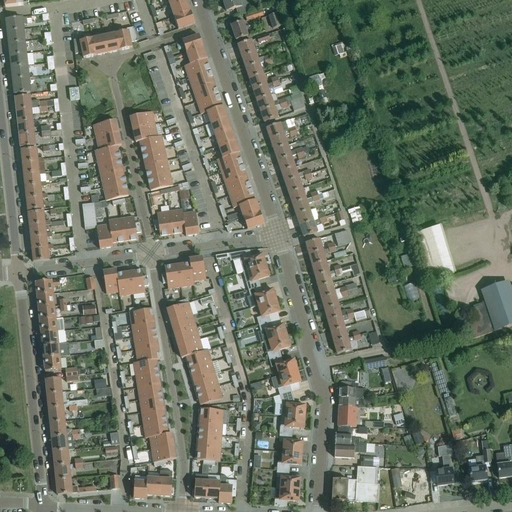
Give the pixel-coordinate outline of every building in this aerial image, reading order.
[(239,0),(223,0),(226,12),(236,9),(238,15),(249,12),(245,0),(243,0),(240,1),(239,0)] [(174,18),(191,12),(187,1),(170,7),(174,18)] [(191,12),(174,18),(178,30),(195,24),(191,12)] [(248,22),(264,17),(263,12),(246,17),(248,22)] [(269,17),(273,29),(280,27),(276,14),(269,17)] [(8,33),(24,31),(23,24),(28,24),(27,17),(6,20),(8,33)] [(163,19),(164,26),(175,24),(173,17),(163,19)] [(243,22),(240,23),(231,26),(236,41),(248,37),(243,22)] [(277,35),(287,31),(285,26),(275,30),(277,35)] [(127,32),(116,34),(120,51),(132,49),(131,43),(138,41),(133,28),(127,30),(127,32)] [(9,45),(25,43),(24,31),(8,33),(9,45)] [(116,34),(104,36),(108,54),(120,51),(116,34)] [(268,35),(257,39),(258,43),(270,39),(268,35)] [(104,36),(92,39),(96,56),(108,54),(104,36)] [(186,54),(203,48),(199,36),(182,42),(186,54)] [(80,39),(73,41),(75,55),(82,53),(83,59),(89,58),(96,56),(92,39),(80,41),(80,39)] [(241,57),(255,52),(251,41),(238,46),(241,57)] [(344,50),(351,48),(349,41),(342,43),(344,50)] [(10,57),(27,56),(25,43),(9,45),(10,57)] [(184,67),(206,60),(207,60),(203,48),(186,54),(190,65),(184,67)] [(245,68),(259,63),(255,52),(241,57),(245,68)] [(12,70),(28,68),(27,56),(10,57),(12,70)] [(249,79),(263,74),(261,69),(273,64),(271,59),(264,61),(265,62),(259,64),(259,63),(245,68),(249,79)] [(188,79),(210,72),(206,60),(184,67),(188,79)] [(13,82),(29,80),(28,68),(12,70),(13,82)] [(193,91),(214,84),(210,72),(188,79),(193,91)] [(253,90),(267,85),(263,74),(249,79),(253,90)] [(29,80),(13,82),(14,95),(31,93),(29,80)] [(257,101),(270,96),(268,90),(280,86),(278,81),(272,83),(272,84),(267,86),(267,85),(253,90),(257,101)] [(197,103),(218,95),(214,84),(193,91),(197,103)] [(260,112),(301,98),(298,87),(290,89),(293,96),(273,103),(270,96),(257,101),(260,112)] [(201,114),(222,107),(218,95),(197,103),(201,114)] [(54,106),(59,106),(58,100),(54,101),(39,103),(38,101),(30,102),(30,97),(15,98),(16,111),(31,109),(39,108),(47,107),(54,106)] [(305,108),(301,98),(260,112),(264,123),(278,118),(276,112),(292,106),(294,112),(305,108)] [(211,124),(227,118),(223,107),(222,107),(201,114),(201,115),(207,113),(211,124)] [(18,123),(33,122),(31,109),(16,111),(18,123)] [(133,131),(155,126),(152,113),(141,115),(140,113),(133,115),(134,117),(130,118),(133,131)] [(215,136),(231,130),(227,118),(211,124),(215,136)] [(96,139),(118,134),(115,121),(111,122),(111,120),(104,122),(104,124),(93,126),(96,139)] [(19,136),(34,134),(33,122),(18,123),(19,136)] [(289,133),(296,131),(294,126),(288,129),(286,122),(266,129),(270,140),(284,135),(289,133)] [(158,138),(155,126),(133,131),(136,143),(139,142),(158,138)] [(219,148),(235,142),(231,130),(215,136),(219,148)] [(34,134),(19,136),(20,148),(35,147),(34,134)] [(117,147),(121,147),(118,134),(96,139),(99,151),(117,147)] [(274,151),(288,146),(284,135),(270,140),(274,151)] [(142,155),(164,150),(161,137),(158,138),(139,142),(142,155)] [(238,154),(239,154),(235,142),(219,148),(222,159),(217,161),(238,154)] [(297,155),(303,153),(302,148),(290,152),(288,146),(274,151),(277,162),(291,157),(297,155)] [(120,160),(117,147),(99,151),(95,152),(98,165),(120,160)] [(22,163),(43,161),(43,158),(37,158),(36,149),(20,151),(22,163)] [(145,167),(167,162),(164,150),(142,155),(145,167)] [(323,155),(327,166),(333,165),(329,153),(323,155)] [(221,173),(242,166),(238,154),(217,161),(221,173)] [(281,172),(295,168),(291,157),(277,162),(281,172)] [(101,177),(123,172),(120,160),(98,165),(101,177)] [(23,175),(44,173),(44,170),(39,171),(38,164),(43,163),(43,161),(22,163),(23,175)] [(148,179),(170,174),(167,162),(145,167),(148,179)] [(225,185),(246,177),(242,166),(221,173),(225,185)] [(311,174),(309,170),(297,174),(295,168),(281,172),(285,183),(299,179),(304,177),(311,174)] [(311,174),(304,177),(306,181),(312,179),(312,180),(322,176),(320,171),(311,174)] [(103,189),(125,184),(123,172),(101,177),(103,189)] [(25,187),(46,185),(46,182),(40,183),(39,176),(45,175),(44,173),(23,175),(25,187)] [(170,174),(148,179),(151,192),(173,187),(170,174)] [(229,197),(251,189),(246,177),(225,185),(229,197)] [(289,194),(302,189),(299,179),(285,183),(289,194)] [(125,184),(103,189),(106,202),(128,197),(125,184)] [(46,185),(25,187),(26,199),(47,197),(47,194),(41,195),(41,187),(46,187),(46,185)] [(233,208),(255,201),(251,189),(229,197),(233,208)] [(292,205),(306,200),(302,189),(289,194),(292,205)] [(161,196),(167,194),(166,190),(160,192),(161,193),(149,196),(152,207),(156,206),(155,199),(162,198),(161,196)] [(188,191),(180,192),(181,201),(189,199),(188,191)] [(296,216),(310,211),(308,205),(329,197),(327,193),(318,196),(311,198),(306,200),(292,205),(296,216)] [(54,196),(26,199),(27,211),(43,210),(42,199),(47,199),(48,201),(54,201),(54,196)] [(243,218),(260,212),(256,201),(255,201),(233,208),(233,209),(239,207),(243,218)] [(317,209),(318,214),(337,207),(336,202),(317,209)] [(94,204),(95,210),(95,216),(96,219),(103,217),(101,209),(100,203),(94,204)] [(182,215),(183,215),(182,211),(169,213),(173,235),(185,233),(182,215)] [(300,226),(325,217),(324,213),(312,217),(310,211),(296,216),(300,226)] [(37,213),(28,214),(29,226),(50,224),(50,220),(44,221),(43,212),(37,213)] [(260,212),(243,218),(247,230),(264,224),(260,212)] [(336,214),(339,222),(344,220),(341,212),(336,214)] [(160,237),(173,235),(169,213),(157,215),(158,221),(153,221),(155,231),(159,231),(160,237)] [(182,215),(185,233),(186,237),(199,235),(196,213),(183,215),(182,215)] [(325,217),(300,226),(304,238),(317,233),(315,227),(327,223),(325,217)] [(121,220),(125,242),(137,240),(136,234),(141,233),(139,224),(135,224),(134,218),(121,220)] [(112,244),(125,242),(121,220),(108,222),(109,226),(110,226),(112,244)] [(30,238),(61,235),(61,234),(52,235),(51,233),(46,234),(45,226),(50,226),(51,228),(63,227),(63,222),(50,224),(29,226),(30,238)] [(113,248),(112,244),(110,226),(109,226),(97,227),(97,229),(100,250),(113,248)] [(414,234),(428,281),(455,273),(441,226),(414,234)] [(334,235),(337,243),(338,247),(351,243),(347,231),(334,235)] [(32,250),(53,248),(53,245),(47,246),(46,238),(52,238),(52,239),(62,238),(61,235),(30,238),(32,250)] [(309,255),(323,251),(320,240),(305,244),(309,255)] [(53,248),(32,250),(33,262),(49,260),(48,250),(53,249),(53,248)] [(247,271),(247,272),(265,266),(262,255),(261,255),(262,256),(252,259),(250,251),(228,254),(229,258),(230,261),(239,260),(240,262),(241,262),(244,272),(247,271)] [(312,266),(326,262),(323,251),(309,255),(312,266)] [(345,251),(333,255),(335,259),(346,256),(345,251)] [(190,264),(192,284),(206,281),(202,259),(189,261),(190,264)] [(329,273),(326,262),(312,266),(315,277),(329,273)] [(190,264),(177,266),(180,288),(193,286),(192,284),(190,264)] [(329,273),(315,277),(318,288),(332,284),(330,277),(332,277),(336,276),(336,277),(343,275),(342,274),(358,270),(357,265),(341,269),(341,270),(334,272),(334,271),(330,272),(329,273)] [(165,274),(161,274),(163,284),(167,284),(168,290),(180,288),(177,266),(165,268),(165,274)] [(265,266),(244,273),(247,283),(249,290),(260,287),(258,280),(268,277),(268,278),(269,278),(265,266)] [(116,270),(103,272),(106,295),(120,293),(117,274),(116,270)] [(142,271),(129,273),(132,295),(145,293),(144,287),(148,286),(147,276),(143,277),(142,271)] [(129,273),(117,274),(120,293),(120,297),(132,295),(129,273)] [(94,290),(93,279),(86,280),(88,291),(94,290)] [(37,296),(53,295),(52,287),(60,286),(60,281),(35,283),(37,296)] [(421,292),(419,282),(413,283),(415,294),(421,292)] [(321,299),(357,289),(356,284),(346,286),(346,287),(334,291),(332,284),(318,288),(321,299)] [(502,284),(496,286),(486,289),(482,296),(485,303),(473,307),(475,314),(477,314),(479,320),(463,325),(468,341),(511,326),(511,287),(510,288),(510,287),(502,284)] [(431,288),(441,319),(449,317),(440,286),(431,288)] [(251,297),(248,298),(251,309),(258,307),(276,301),(272,290),(272,291),(262,294),(260,287),(249,290),(251,297)] [(324,310),(338,306),(336,299),(348,296),(349,297),(359,294),(357,289),(321,299),(324,310)] [(38,309),(54,307),(53,295),(37,296),(38,309)] [(213,303),(212,297),(200,300),(202,306),(213,303)] [(261,317),(253,320),(255,327),(259,325),(271,322),(268,315),(279,312),(276,301),(258,307),(261,317)] [(177,307),(167,310),(170,323),(192,316),(189,305),(183,306),(177,308),(177,307)] [(82,307),(83,316),(96,315),(94,306),(82,307)] [(327,321),(353,314),(352,309),(346,311),(346,310),(340,312),(338,306),(324,310),(327,321)] [(39,322),(62,319),(56,320),(54,307),(38,309),(39,322)] [(135,314),(130,315),(131,326),(154,322),(152,310),(141,311),(142,313),(135,314)] [(330,332),(345,328),(343,322),(354,319),(355,322),(366,319),(363,311),(353,314),(327,321),(330,332)] [(192,316),(170,323),(174,335),(196,328),(192,316)] [(41,335),(57,333),(57,332),(64,331),(62,319),(39,322),(41,335)] [(154,322),(131,326),(133,338),(156,335),(154,322)] [(261,333),(258,333),(261,344),(264,343),(268,342),(286,337),(283,325),(282,326),(273,329),(271,322),(259,325),(261,333)] [(196,328),(174,335),(178,347),(199,340),(196,328)] [(333,343),(348,339),(345,328),(330,332),(333,343)] [(42,347),(58,345),(57,333),(41,335),(42,347)] [(379,344),(376,334),(376,333),(368,335),(371,346),(379,344)] [(156,335),(133,338),(135,351),(158,347),(156,335)] [(353,338),(348,339),(333,343),(337,355),(357,349),(355,342),(361,340),(359,336),(353,338)] [(268,342),(264,343),(269,361),(281,357),(279,350),(289,347),(289,348),(286,337),(268,342)] [(199,340),(178,347),(181,359),(186,358),(203,353),(199,340)] [(236,341),(239,350),(245,349),(242,340),(236,341)] [(103,341),(93,342),(95,349),(104,348),(103,341)] [(43,359),(59,358),(58,345),(42,347),(43,359)] [(158,347),(135,351),(137,363),(156,361),(160,360),(158,347)] [(203,353),(186,358),(190,370),(211,363),(208,351),(203,353)] [(275,366),(278,377),(297,372),(293,361),(283,364),(281,357),(269,361),(271,367),(275,366)] [(385,357),(363,362),(364,370),(387,366),(385,357)] [(59,358),(43,359),(45,372),(61,371),(59,358)] [(137,363),(133,364),(135,376),(158,373),(156,361),(137,363)] [(211,363),(190,370),(193,381),(215,375),(211,363)] [(66,378),(78,377),(77,369),(65,370),(66,378)] [(278,377),(271,379),(274,390),(278,389),(280,396),(291,392),(289,385),(297,383),(299,383),(300,383),(297,372),(278,377)] [(158,373),(135,376),(137,389),(160,385),(158,373)] [(215,375),(193,381),(197,394),(218,387),(215,375)] [(47,395),(61,394),(60,379),(45,380),(47,395)] [(105,380),(94,381),(95,389),(106,387),(105,380)] [(354,399),(365,398),(365,390),(351,389),(351,383),(340,383),(340,389),(339,389),(339,398),(354,399)] [(160,385),(137,389),(139,401),(162,398),(160,385)] [(218,387),(197,394),(200,406),(222,400),(218,387)] [(282,403),(281,416),(304,418),(305,406),(304,406),(304,407),(294,406),(294,402),(291,392),(280,396),(282,403)] [(63,408),(68,407),(76,406),(87,405),(87,400),(69,403),(68,401),(66,401),(65,393),(61,394),(47,395),(48,410),(63,408)] [(162,398),(139,401),(141,414),(164,410),(162,398)] [(338,408),(356,409),(364,409),(364,399),(365,399),(365,398),(354,399),(339,398),(338,408)] [(50,424),(65,422),(63,408),(48,410),(50,424)] [(355,428),(356,409),(338,408),(337,429),(352,429),(352,427),(355,428)] [(164,410),(141,414),(143,426),(166,422),(164,410)] [(200,410),(199,423),(222,424),(223,411),(200,410)] [(402,414),(393,417),(396,427),(405,424),(402,414)] [(281,416),(280,434),(292,435),(292,428),(302,429),(303,429),(304,418),(281,416)] [(79,435),(85,434),(84,430),(79,431),(79,430),(71,431),(71,430),(65,430),(65,422),(50,424),(51,438),(66,436),(71,436),(79,435)] [(166,422),(143,426),(145,438),(149,438),(168,435),(166,422)] [(199,423),(199,435),(221,437),(222,424),(199,423)] [(352,436),(352,429),(337,429),(337,435),(335,435),(334,445),(358,446),(358,443),(363,443),(363,440),(359,440),(350,440),(350,436),(352,436)] [(403,439),(406,447),(412,444),(409,435),(406,430),(398,430),(402,439),(403,439)] [(459,430),(451,432),(453,441),(461,439),(459,430)] [(420,432),(412,435),(415,446),(423,443),(420,432)] [(229,441),(239,442),(240,434),(230,433),(229,441)] [(103,448),(111,446),(119,445),(117,434),(109,435),(110,442),(102,443),(103,448)] [(168,435),(149,438),(151,450),(174,447),(172,434),(168,435)] [(283,442),(282,453),(301,454),(302,443),(301,443),(291,442),(292,435),(280,434),(279,442),(283,442)] [(199,435),(198,448),(220,450),(221,437),(199,435)] [(68,451),(66,436),(51,438),(53,453),(68,451)] [(476,468),(469,469),(469,473),(470,483),(486,481),(485,471),(485,467),(484,467),(484,464),(490,463),(488,444),(488,441),(481,442),(481,445),(483,457),(475,458),(476,468)] [(363,444),(363,443),(358,443),(358,446),(334,445),(334,458),(354,459),(354,454),(366,454),(366,444),(363,444)] [(453,455),(451,444),(437,448),(439,457),(441,457),(443,470),(435,471),(437,487),(453,485),(449,456),(453,455)] [(511,445),(503,447),(504,453),(503,453),(504,464),(497,465),(499,479),(511,477),(511,474),(511,464),(511,463),(511,445)] [(174,447),(151,450),(153,463),(159,462),(165,461),(176,460),(174,447)] [(198,448),(197,461),(203,461),(206,462),(209,462),(215,462),(219,463),(220,450),(198,448)] [(54,467),(69,465),(68,451),(53,453),(54,467)] [(277,463),(276,471),(289,472),(290,465),(300,466),(301,454),(282,453),(278,453),(277,463)] [(360,463),(360,467),(372,468),(372,458),(368,458),(363,458),(363,463),(360,463)] [(56,483),(71,481),(69,465),(54,467),(56,483)] [(375,485),(376,468),(372,468),(360,467),(360,468),(357,468),(356,481),(332,480),(331,502),(378,504),(378,486),(378,485),(375,485)] [(159,479),(158,497),(171,497),(171,495),(172,495),(173,489),(171,489),(172,480),(171,480),(172,472),(159,471),(159,479)] [(281,479),(280,489),(280,490),(298,491),(299,479),(299,480),(289,479),(289,472),(276,471),(276,478),(281,479)] [(405,472),(404,488),(427,490),(428,480),(429,472),(409,471),(409,473),(405,472)] [(192,490),(192,496),(194,496),(194,498),(206,499),(207,482),(207,476),(195,475),(195,481),(194,490),(192,490)] [(119,490),(118,480),(117,476),(110,477),(111,490),(119,490)] [(132,490),(131,497),(133,497),(133,499),(146,500),(146,496),(147,479),(145,479),(144,483),(134,482),(134,491),(132,490)] [(147,479),(146,496),(158,497),(159,479),(147,479)] [(71,481),(56,483),(57,496),(94,492),(94,487),(77,489),(77,487),(72,487),(71,481)] [(207,482),(206,499),(218,500),(219,491),(219,487),(220,487),(221,483),(207,482)] [(280,490),(280,489),(276,488),(275,500),(274,500),(274,506),(286,507),(287,501),(297,502),(298,502),(298,491),(280,490)] [(233,490),(221,489),(220,489),(219,504),(219,508),(232,509),(233,490)]
